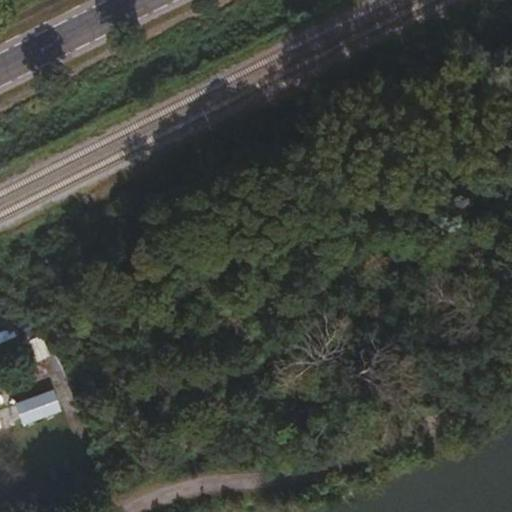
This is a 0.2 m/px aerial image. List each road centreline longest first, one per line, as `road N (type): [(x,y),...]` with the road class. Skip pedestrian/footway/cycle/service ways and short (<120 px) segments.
road 1 (track): [(179,511),(511,392)]
road 2 (secondary): [(0,72),(147,0)]
